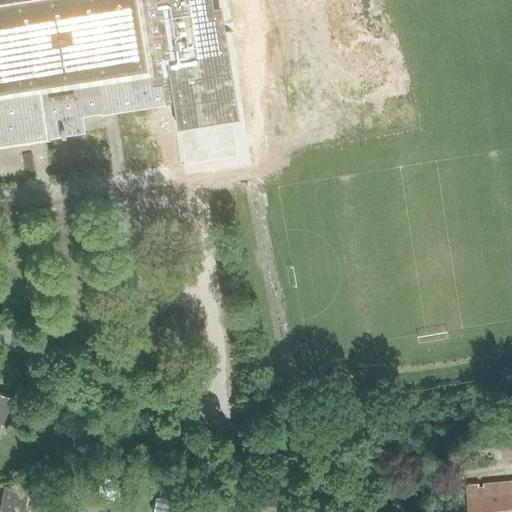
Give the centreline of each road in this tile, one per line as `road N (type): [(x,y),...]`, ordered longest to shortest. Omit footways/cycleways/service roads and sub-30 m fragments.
road 1 (unclassified): [(366,511),(282,457),(0,335)]
road 2 (unknown): [(196,164),(160,0)]
